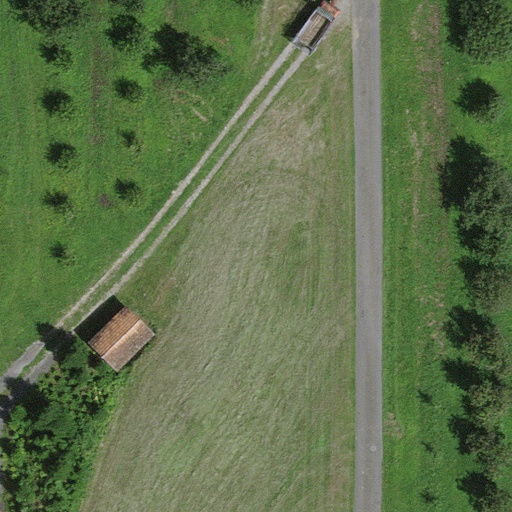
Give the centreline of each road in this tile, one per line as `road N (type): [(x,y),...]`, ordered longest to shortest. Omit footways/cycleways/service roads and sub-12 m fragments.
road 1 (track): [(7,395),(183,200),(336,0)]
road 2 (track): [(366,0),(368,511)]
